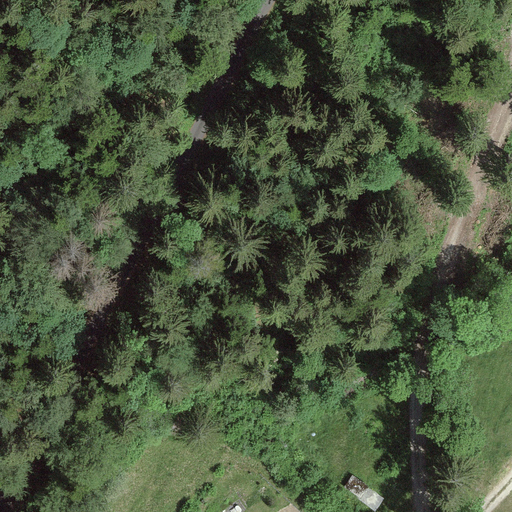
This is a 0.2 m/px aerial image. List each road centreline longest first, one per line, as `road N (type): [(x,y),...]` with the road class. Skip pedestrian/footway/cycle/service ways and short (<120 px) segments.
road 1 (unclassified): [(0,507),(269,0)]
road 2 (track): [(429,511),(417,458),(420,361),(511,89)]
